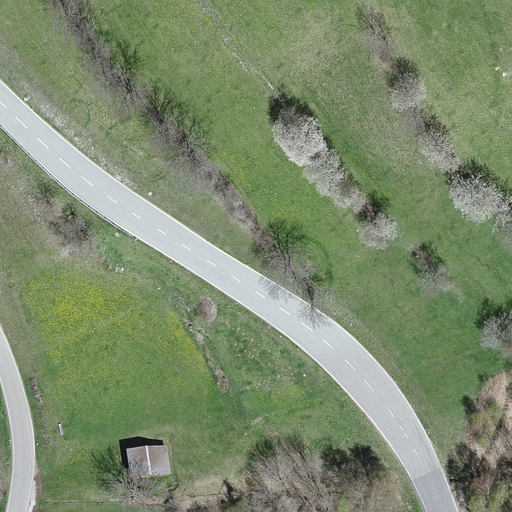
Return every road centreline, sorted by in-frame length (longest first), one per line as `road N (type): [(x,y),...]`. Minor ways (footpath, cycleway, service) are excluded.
road 1 (tertiary): [(442,511),(355,362),(152,229),(0,105)]
road 2 (residential): [(0,350),(23,435),(8,511)]
